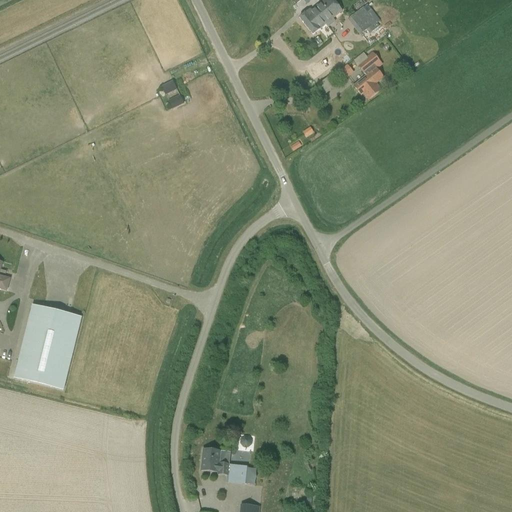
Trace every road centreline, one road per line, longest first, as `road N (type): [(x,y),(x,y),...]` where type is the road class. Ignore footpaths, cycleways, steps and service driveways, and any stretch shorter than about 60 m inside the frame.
road 1 (unclassified): [(181,511),(173,451),(178,412),(221,279),(253,231),(295,203)]
road 2 (unclassified): [(511,407),(437,375),(401,349),(369,321),(319,247)]
road 3 (unclassified): [(319,247),(511,114)]
road 4 (unclassified): [(295,203),(195,0)]
